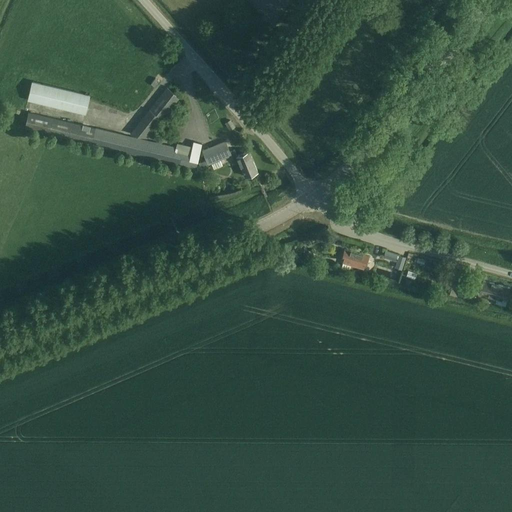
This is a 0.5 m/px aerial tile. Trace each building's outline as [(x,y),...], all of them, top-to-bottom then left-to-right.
[(32,82),(28,100),(85,113),(89,95),(32,82)] [(166,88),(135,129),(131,133),(147,138),(178,97),(166,88)] [(25,129),(192,168),(195,169),(201,143),(194,142),(193,148),(177,144),(176,147),(76,123),(76,124),(29,113),(25,129)] [(230,120),(224,123),(229,131),(235,127),(230,120)] [(206,159),(199,162),(201,167),(207,164),(208,164),(211,163),(214,169),(222,166),(219,159),(231,155),(234,163),(239,162),(245,177),(257,172),(249,151),(236,156),(234,150),(229,152),(225,141),(213,146),(202,150),(206,159)] [(345,250),(342,260),(343,261),(351,263),(350,268),(357,270),(358,266),(365,268),(368,257),(345,250)] [(385,251),(383,257),(397,261),(399,256),(385,251)] [(402,269),(405,258),(399,256),(397,261),(395,267),(402,269)] [(505,306),(510,288),(483,280),(479,293),(496,298),(495,303),(505,306)] [(459,285),(457,294),(472,298),(475,289),(459,285)]
